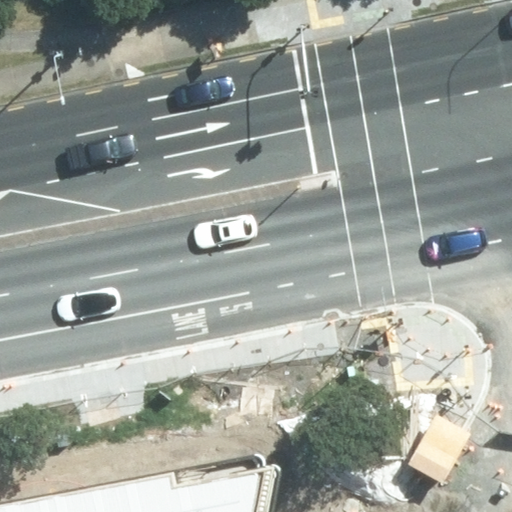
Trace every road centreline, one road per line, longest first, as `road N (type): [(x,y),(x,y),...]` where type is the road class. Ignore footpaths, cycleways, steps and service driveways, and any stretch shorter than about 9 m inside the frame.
road 1 (primary): [(511,191),(0,294)]
road 2 (primary): [(0,156),(511,65)]
